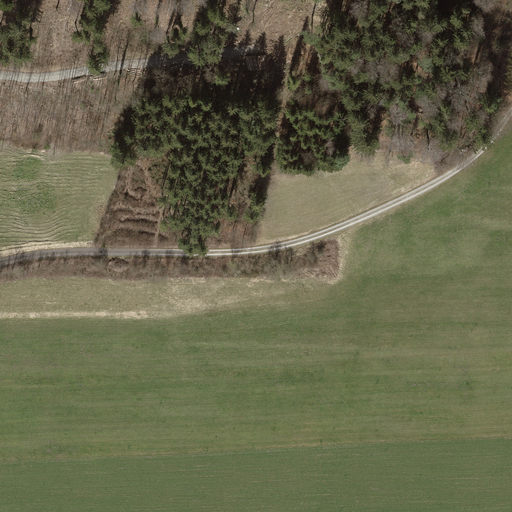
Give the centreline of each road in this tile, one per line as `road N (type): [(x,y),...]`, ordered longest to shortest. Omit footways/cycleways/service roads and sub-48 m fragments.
road 1 (track): [(0,264),(88,251),(251,252),(311,239),(429,186),(501,124)]
road 2 (track): [(0,73),(258,49)]
